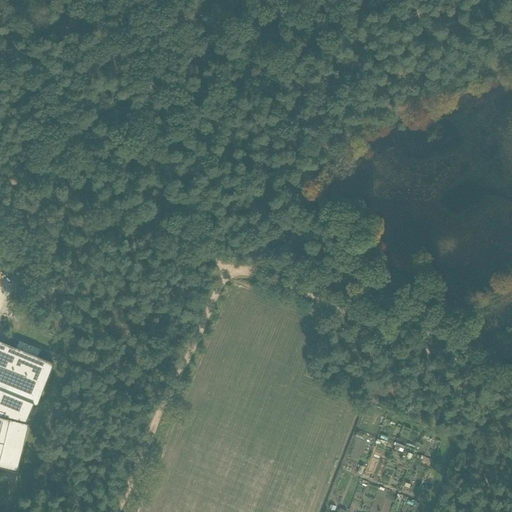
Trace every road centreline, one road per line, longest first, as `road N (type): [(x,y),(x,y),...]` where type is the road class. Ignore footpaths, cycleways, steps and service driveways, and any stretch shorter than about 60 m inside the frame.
road 1 (track): [(0,14),(43,112),(81,151),(113,161),(187,154),(308,196),(357,253),(426,278),(473,313)]
road 2 (unclassified): [(114,511),(228,262),(511,380)]
road 3 (track): [(19,186),(381,0)]
road 4 (track): [(250,269),(350,137),(511,68)]
road 5 (track): [(0,178),(228,262)]
road 6 (track): [(350,137),(283,72),(260,0)]
